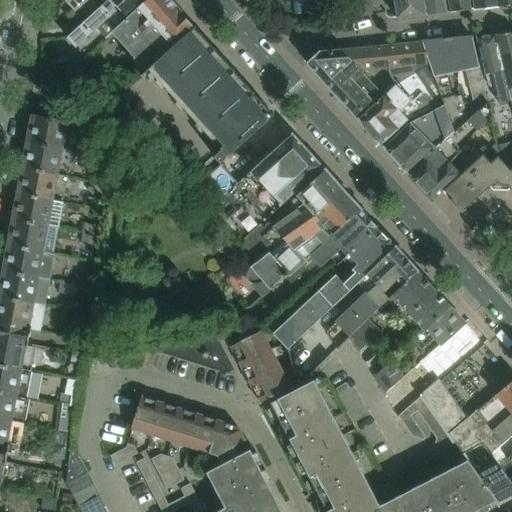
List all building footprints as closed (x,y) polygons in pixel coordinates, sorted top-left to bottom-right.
[(65,0),(75,12),(88,0),(65,0)] [(108,0),(84,22),(67,37),(67,38),(75,47),(108,17),(114,24),(141,0),(108,0)] [(168,0),(146,0),(112,32),(135,57),(135,62),(140,68),(145,68),(146,70),(194,28),(168,0)] [(369,0),(349,0),(353,18),(372,14),(369,0)] [(426,14),(423,0),(392,0),(395,17),(426,14)] [(423,0),(426,14),(446,12),(444,0),(423,0)] [(447,0),(450,12),(470,10),(468,0),(447,0)] [(497,9),(497,8),(496,0),(472,0),(474,10),(490,9),(497,9)] [(274,115),(194,28),(146,70),(140,76),(220,162),(221,163),(274,115)] [(511,32),(494,35),(509,100),(511,110),(511,32)] [(509,100),(494,35),(476,37),(487,84),(492,87),(496,87),(499,102),(509,100)] [(449,39),(456,72),(466,70),(467,74),(466,74),(471,94),(477,93),(485,91),(471,37),(449,39)] [(446,39),(422,41),(429,63),(432,72),(441,101),(453,97),(448,78),(445,78),(445,74),(452,72),(446,39)] [(384,96),(360,70),(387,68),(388,73),(397,84),(414,73),(412,65),(429,63),(422,41),(319,51),(306,63),(307,64),(358,119),(384,96)] [(420,80),(432,72),(429,63),(414,73),(397,84),(384,96),(358,119),(380,144),(407,120),(436,106),(420,80)] [(283,65),(277,72),(299,94),(306,87),(283,65)] [(457,128),(453,97),(441,101),(443,106),(449,123),(452,133),(454,131),(457,128)] [(460,175),(447,161),(460,150),(457,147),(491,116),(487,101),(457,128),(454,131),(459,137),(449,147),(443,141),(428,155),(426,160),(409,176),(432,200),(442,191),(460,175)] [(454,131),(452,133),(449,123),(443,106),(410,123),(383,147),(405,172),(423,156),(428,155),(443,141),(449,147),(459,137),(454,131)] [(61,149),(66,123),(31,116),(30,117),(31,118),(27,142),(26,142),(61,149)] [(113,141),(114,132),(102,129),(100,139),(113,141)] [(263,221),(322,168),(307,151),(291,134),(238,183),(220,163),(195,185),(228,221),(247,203),(263,221)] [(57,175),(61,149),(26,142),(26,143),(27,143),(22,168),(21,167),(21,168),(57,175)] [(461,212),(499,177),(508,168),(496,156),(490,162),(482,154),(460,175),(442,191),(461,212)] [(52,200),(57,175),(21,168),(21,169),(22,169),(17,193),(16,193),(16,194),(52,200)] [(511,169),(511,171),(508,168),(499,177),(511,191),(511,169)] [(343,192),(325,171),(291,200),(291,204),(296,210),(272,226),(268,221),(262,226),(260,223),(239,240),(252,255),(260,248),(266,255),(286,240),(285,239),(318,214),(343,192)] [(99,184),(101,173),(91,172),(89,181),(99,184)] [(98,192),(99,184),(89,181),(88,191),(98,192)] [(359,209),(343,192),(318,214),(285,239),(286,240),(266,255),(250,269),(248,272),(248,276),(249,280),(252,284),(257,285),(262,284),(266,289),(281,276),(282,277),(285,275),(286,277),(301,264),(362,211),(360,208),(359,209)] [(12,219),(11,220),(47,226),(58,228),(63,203),(52,200),(16,194),(17,195),(13,219),(12,219)] [(376,227),(362,211),(301,264),(308,273),(328,255),(336,263),(376,227)] [(488,213),(472,228),(470,230),(487,249),(505,232),(488,213)] [(58,228),(47,226),(11,220),(12,220),(8,245),(7,245),(52,254),(58,228)] [(93,235),(94,224),(83,223),(82,233),(93,235)] [(395,248),(379,230),(270,334),(280,354),(364,275),(395,248)] [(91,245),(93,235),(82,233),(81,243),(91,245)] [(48,280),(52,254),(7,245),(7,246),(8,246),(3,271),(2,270),(2,271),(48,280)] [(382,292),(396,279),(402,285),(416,272),(395,248),(364,275),(373,286),(367,293),(366,292),(323,332),(336,346),(347,335),(368,315),(387,297),(382,292)] [(0,297),(43,305),(48,280),(2,271),(2,272),(3,272),(0,286),(0,297)] [(449,307),(416,272),(402,285),(391,295),(401,305),(400,306),(404,312),(406,311),(424,330),(449,307)] [(85,287),(87,276),(76,275),(75,285),(85,287)] [(84,297),(85,287),(75,285),(73,295),(84,297)] [(38,331),(43,305),(0,297),(0,324),(30,330),(38,331)] [(464,323),(449,307),(424,330),(413,340),(420,349),(433,337),(440,345),(464,323)] [(380,328),(368,315),(347,335),(357,350),(380,328)] [(440,345),(422,362),(438,378),(480,341),(464,323),(440,345)] [(27,344),(30,330),(0,324),(0,365),(20,370),(30,371),(34,348),(27,347),(27,344)] [(240,336),(242,340),(250,336),(246,327),(222,332),(228,342),(240,336)] [(78,340),(80,329),(69,328),(67,337),(78,340)] [(260,331),(250,336),(242,340),(230,346),(240,365),(270,349),(260,331)] [(250,384),(279,368),(270,349),(240,365),(250,384)] [(81,365),(83,355),(76,354),(72,353),(70,364),(81,365)] [(56,374),(59,363),(37,357),(34,369),(56,374)] [(390,360),(373,376),(384,392),(390,387),(401,377),(390,360)] [(30,371),(20,370),(0,365),(0,392),(25,397),(30,371)] [(289,387),(279,368),(250,384),(259,403),(289,387)] [(465,420),(436,379),(418,394),(447,435),(465,420)] [(511,434),(511,379),(449,433),(464,455),(483,444),(491,454),(511,434)] [(381,511),(379,506),(316,385),(313,380),(269,403),(326,511),(381,511)] [(28,398),(25,397),(0,392),(0,417),(11,419),(24,421),(28,398)] [(61,394),(59,405),(70,406),(71,396),(61,394)] [(437,422),(418,395),(396,415),(411,437),(423,440),(424,436),(410,415),(416,411),(435,438),(434,443),(449,447),(453,444),(437,422)] [(151,435),(161,403),(140,396),(130,429),(151,435)] [(170,441),(180,409),(161,403),(151,435),(170,441)] [(68,415),(70,406),(59,405),(58,414),(68,415)] [(189,447),(199,415),(180,409),(170,441),(189,447)] [(208,453),(219,421),(199,415),(189,447),(208,453)] [(6,444),(11,419),(0,417),(0,460),(6,462),(9,445),(6,444)] [(237,427),(219,421),(208,453),(216,456),(244,441),(237,427)] [(62,459),(67,429),(59,427),(55,447),(54,447),(52,457),(62,459)] [(114,465),(138,454),(133,445),(127,443),(126,447),(109,456),(114,465)] [(511,493),(511,484),(491,454),(483,444),(464,455),(467,460),(496,500),(496,501),(511,493)] [(71,449),(66,484),(87,473),(80,460),(75,451),(75,450),(71,449)] [(281,511),(249,449),(211,469),(233,511),(281,511)] [(161,454),(151,459),(167,490),(184,480),(173,458),(161,454)] [(161,511),(173,511),(198,499),(190,484),(180,489),(184,496),(168,505),(144,459),(136,463),(161,511)] [(472,511),(474,511),(496,500),(467,460),(379,506),(381,511),(472,511)] [(184,467),(189,478),(197,473),(192,464),(185,462),(184,467)] [(60,473),(50,471),(48,480),(59,482),(60,473)] [(72,495),(93,484),(87,473),(66,484),(72,495)] [(78,506),(99,495),(93,484),(72,495),(78,506)] [(80,511),(92,511),(105,506),(99,495),(78,506),(80,511)] [(54,511),(56,500),(42,497),(40,508),(54,511)]
